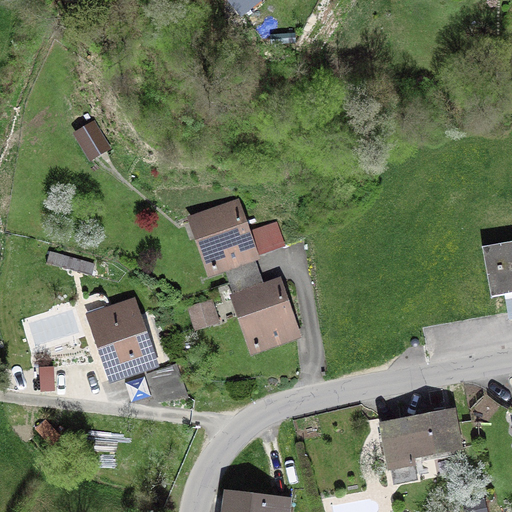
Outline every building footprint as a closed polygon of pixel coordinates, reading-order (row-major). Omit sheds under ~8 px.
[(76,133),(91,159),(107,149),(92,123),(76,133)] [(235,204),(192,219),(211,272),(254,257),(235,204)] [(511,241),(482,247),(491,297),(511,292),(511,241)] [(259,260),(229,270),(237,294),(267,283),(259,260)] [(277,282),(234,297),(253,350),(296,335),(277,282)] [(96,329),(113,378),(153,364),(132,303),(107,311),(111,324),(96,329)] [(148,374),(158,402),(188,397),(176,364),(148,374)] [(381,424),(390,469),(415,464),(413,457),(460,448),(452,411),(381,424)] [(290,511),(292,497),(223,489),(220,511),(290,511)]
